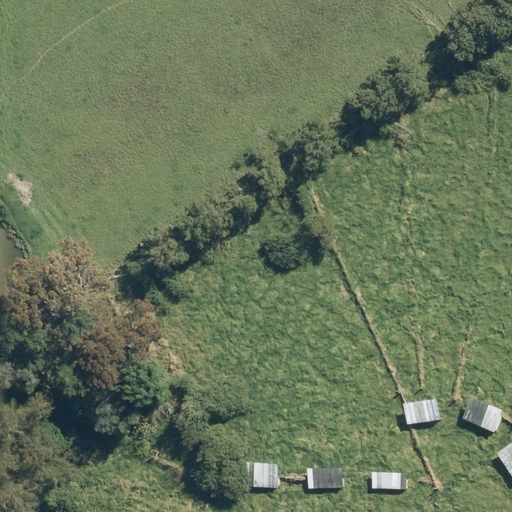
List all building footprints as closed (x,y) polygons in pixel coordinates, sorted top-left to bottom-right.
[(500,435),(511,413),(511,408),(483,393),(469,418),(500,435)] [(446,420),(444,401),(412,404),(414,423),(446,420)] [(252,462),(251,486),(284,488),(285,463),(252,462)] [(318,469),(317,488),(350,489),(351,470),(318,469)] [(378,471),(378,488),(409,489),(410,473),(378,471)]
